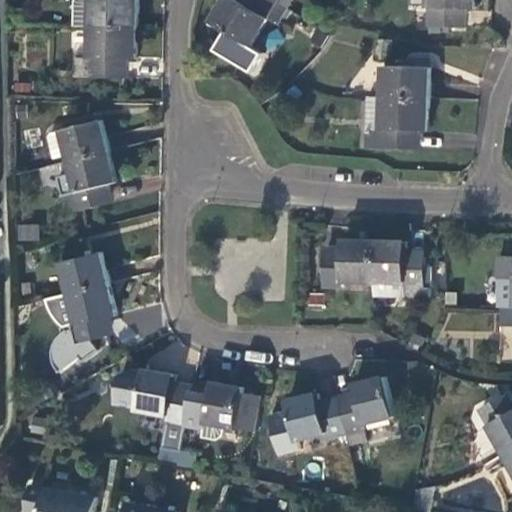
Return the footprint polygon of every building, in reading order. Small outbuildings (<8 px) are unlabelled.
[(94,0),(94,25),(140,25),(140,0),(94,0)] [(255,45),(280,1),(277,0),(244,0),(243,1),(240,0),(229,0),(216,23),(255,45)] [(478,0),(432,0),(432,24),(464,25),(465,6),(478,7),(478,0)] [(139,58),(140,25),(94,25),(93,58),(77,58),(77,76),(125,77),(125,57),(139,58)] [(387,64),(386,96),(431,97),(432,81),(433,66),(416,65),(387,64)] [(431,114),(431,97),(386,96),(385,129),(369,128),(368,146),(417,148),(417,129),(430,130),(431,114)] [(66,127),(73,158),(112,149),(104,118),(66,127)] [(119,180),(112,149),(73,158),(81,189),(75,190),(80,209),(110,202),(106,183),(119,180)] [(38,225),(19,225),(18,240),(38,241),(38,225)] [(345,278),(377,279),(378,238),(345,238),(344,251),(327,251),(326,283),(345,284),(345,278)] [(410,239),(378,238),(377,279),(376,292),(432,293),(432,284),(427,284),(428,252),(410,251),(410,239)] [(64,259),(71,291),(110,281),(103,250),(64,259)] [(117,313),(110,281),(71,291),(77,321),(72,322),(73,324),(59,327),(62,342),(76,339),(76,342),(107,335),(103,316),(117,313)] [(65,323),(72,322),(77,321),(71,291),(48,297),(50,303),(52,308),(56,314),(59,318),(65,323)] [(492,338),(494,311),(446,307),(444,334),(492,338)] [(168,418),(188,421),(190,406),(193,390),(174,387),(177,374),(146,368),(146,369),(134,367),(122,373),(116,401),(138,405),(138,406),(169,412),(168,418)] [(360,395),(342,399),(350,430),(353,429),(367,426),(369,426),(367,419),(397,412),(388,374),(357,382),(360,395)] [(212,394),(193,390),(190,406),(188,421),(206,425),(207,419),(240,426),(240,421),(253,423),(259,392),(246,390),(247,386),(214,380),(212,394)] [(331,434),(350,430),(342,399),(324,403),(321,390),(290,397),(299,435),(330,428),(331,434)] [(252,427),(259,428),(266,394),(259,392),(253,423),(252,427)] [(477,407),(504,451),(511,446),(511,408),(508,411),(498,394),(477,407)] [(370,437),(367,426),(353,429),(355,441),(370,437)] [(95,511),(98,496),(33,484),(27,511),(95,511)] [(181,511),(182,511),(128,502),(126,511),(181,511)]
